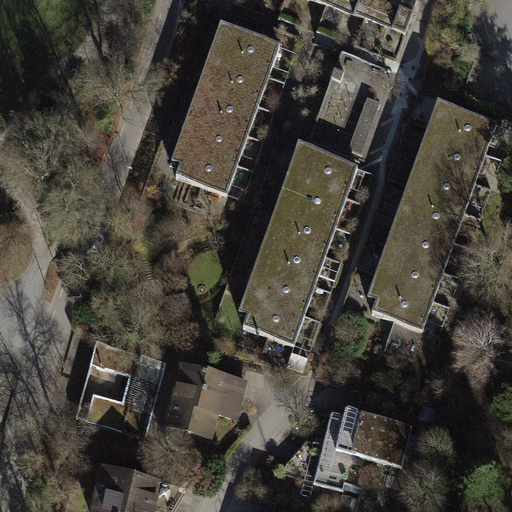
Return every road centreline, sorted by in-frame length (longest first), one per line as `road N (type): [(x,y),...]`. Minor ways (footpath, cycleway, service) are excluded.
road 1 (residential): [(11,511),(77,266),(174,0)]
road 2 (residential): [(216,511),(315,384)]
